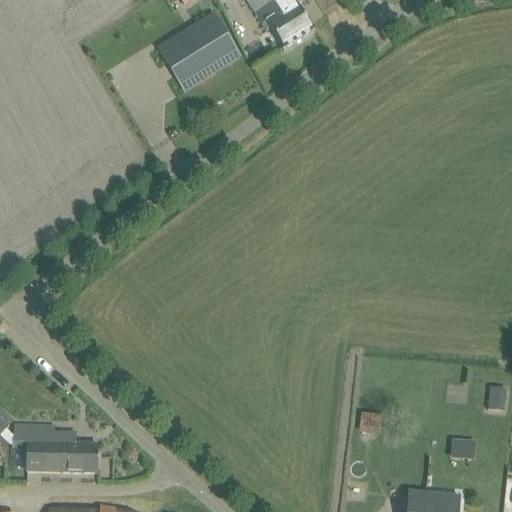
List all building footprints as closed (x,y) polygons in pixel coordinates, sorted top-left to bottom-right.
[(246,0),(255,15),(266,32),(270,30),(283,51),(313,32),(297,6),(306,0),(246,0)] [(157,51),(173,77),(184,94),(240,59),(213,15),(157,51)] [(506,391),(490,390),(488,410),(504,411),(506,391)] [(0,436),(12,423),(0,411),(0,436)] [(381,417),(361,415),(359,435),(379,436),(381,417)] [(14,447),(14,449),(15,449),(15,469),(27,469),(27,474),(96,475),(96,462),(99,462),(99,459),(96,459),(97,445),(75,445),(76,434),(54,434),(54,428),(14,427),(14,447)] [(458,511),(459,498),(408,493),(406,511),(458,511)]
